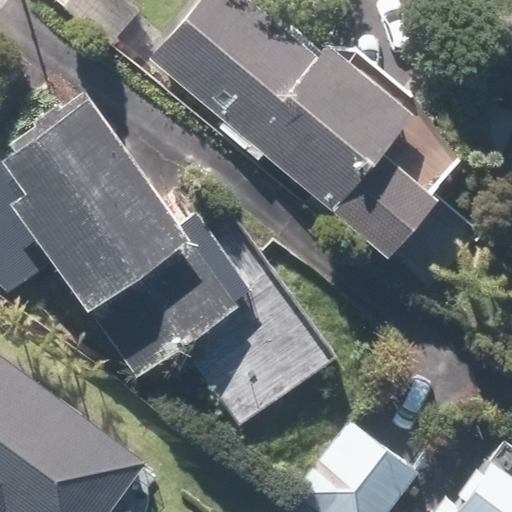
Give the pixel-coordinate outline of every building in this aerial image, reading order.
[(259,0),(195,0),(150,56),(390,250),(440,189),(432,183),(461,147),(326,38),(319,48),(259,0)] [(236,421),(338,350),(241,210),(214,229),(148,135),(133,145),(96,91),(0,157),(0,288),(2,292),(57,254),(138,371),(181,342),(236,421)] [(104,511),(150,449),(0,341),(0,511),(104,511)] [(385,511),(424,458),(357,410),(293,499),(311,511),(385,511)] [(511,511),(511,442),(493,429),(433,511),(511,511)]
